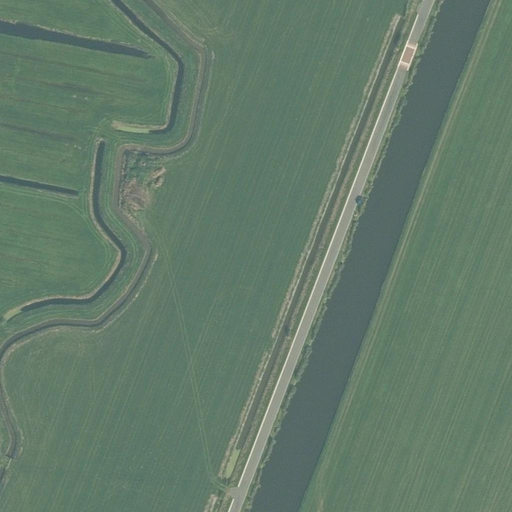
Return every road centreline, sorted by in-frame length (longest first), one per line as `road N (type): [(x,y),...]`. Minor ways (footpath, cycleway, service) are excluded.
road 1 (unclassified): [(232,511),(427,0)]
road 2 (track): [(0,334),(47,313),(95,309),(135,258),(105,203),(112,147),(119,139),(174,139),(192,63),(132,0)]
